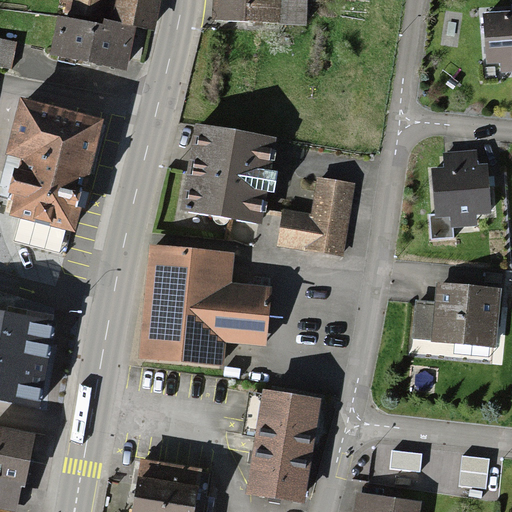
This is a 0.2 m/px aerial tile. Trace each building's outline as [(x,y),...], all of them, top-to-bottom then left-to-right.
[(59,0),(57,13),(94,20),(97,0),(59,0)] [(152,0),(115,0),(110,28),(146,35),(152,0)] [(214,0),(213,24),(305,29),(306,0),(214,0)] [(511,18),(484,19),(485,66),(511,64),(511,18)] [(10,28),(0,25),(0,54),(3,55),(10,28)] [(125,43),(54,27),(46,64),(117,80),(125,43)] [(182,105),(171,184),(246,195),(257,116),(182,105)] [(19,175),(6,227),(66,242),(94,134),(22,116),(7,172),(19,175)] [(482,142),(420,146),(423,198),(442,197),(443,215),(467,213),(466,193),(485,192),(482,142)] [(276,196),(271,228),(334,239),(346,163),(308,157),(301,200),(276,196)] [(226,228),(135,218),(122,350),(219,361),(222,333),(252,336),(257,287),(220,284),(226,228)] [(418,304),(416,337),(495,343),(499,287),(440,282),(438,305),(418,304)] [(2,285),(0,289),(0,393),(39,406),(71,302),(2,285)] [(263,390),(246,493),(304,503),(321,400),(263,390)] [(0,427),(0,501),(10,504),(26,433),(0,427)] [(392,451),(390,468),(419,472),(421,454),(392,451)] [(462,455),(459,484),(485,488),(488,459),(462,455)] [(204,511),(210,484),(212,473),(142,460),(132,511),(204,511)] [(414,511),(416,496),(365,492),(363,511),(414,511)]
